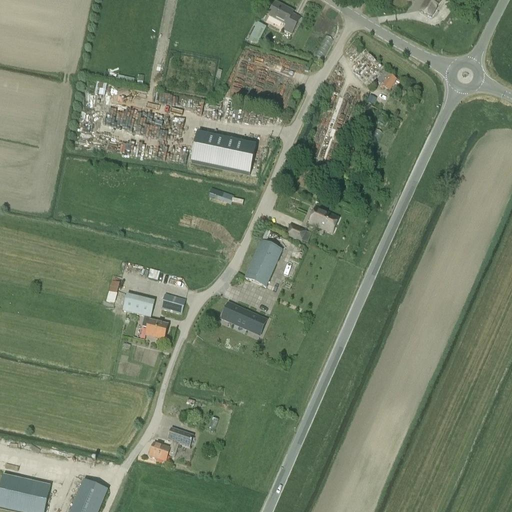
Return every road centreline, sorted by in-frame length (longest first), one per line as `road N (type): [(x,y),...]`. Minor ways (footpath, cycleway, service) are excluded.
road 1 (unclassified): [(130,460),(156,418),(185,327),(242,251),(355,18)]
road 2 (unclassified): [(267,511),(456,87)]
